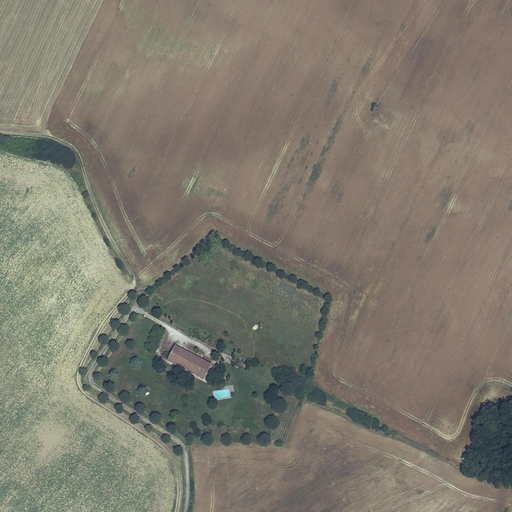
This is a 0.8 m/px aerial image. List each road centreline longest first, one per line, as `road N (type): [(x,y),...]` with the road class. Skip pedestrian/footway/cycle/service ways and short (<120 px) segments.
road 1 (track): [(0,131),(50,137),(81,160),(103,226),(131,272),(130,286),(83,356),(80,383),(170,451),(175,511)]
road 2 (residential): [(184,511),(179,440),(93,383),(93,364),(125,314),(137,309),(228,357)]
